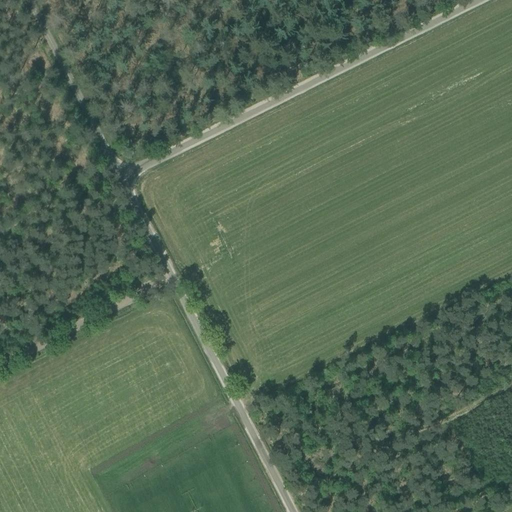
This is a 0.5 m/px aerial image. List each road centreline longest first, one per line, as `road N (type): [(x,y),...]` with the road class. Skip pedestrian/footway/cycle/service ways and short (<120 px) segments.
road 1 (unclassified): [(125,177),(485,0)]
road 2 (unclassified): [(295,511),(125,177)]
road 3 (track): [(178,281),(0,373)]
road 4 (unclassified): [(125,177),(34,0)]
road 5 (track): [(125,177),(0,242)]
